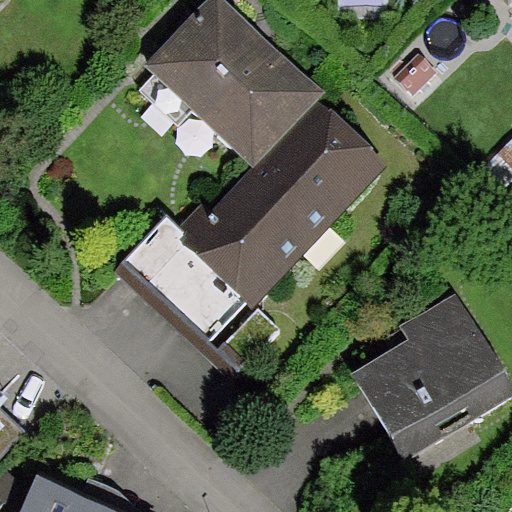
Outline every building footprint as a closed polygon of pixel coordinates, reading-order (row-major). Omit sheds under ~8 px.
[(228,0),(202,0),(143,65),(253,165),(188,236),(183,241),(254,307),(389,161),(322,99),(329,92),(262,31),(228,0)] [(183,241),(188,236),(167,215),(114,269),(230,381),(279,331),(254,307),(183,241)] [(511,393),(511,384),(456,292),(400,326),(408,338),(350,373),(403,460),(511,393)] [(0,472),(29,441),(0,415),(0,411),(8,402),(0,395),(0,472)] [(22,511),(145,511),(121,492),(88,479),(81,493),(40,473),(22,511)]
